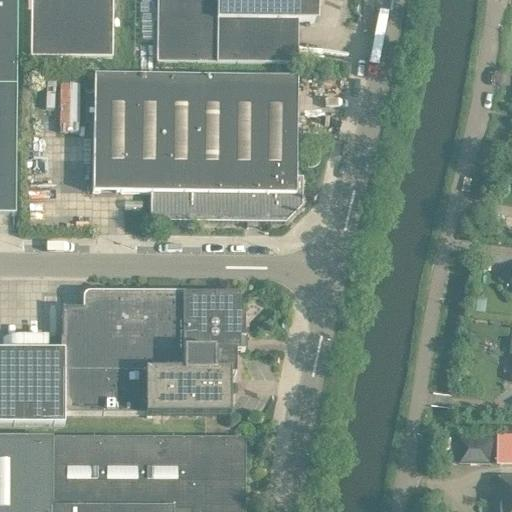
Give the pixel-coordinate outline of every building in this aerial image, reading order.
[(0,0),(0,215),(14,215),(16,0),(0,0)] [(30,0),(30,57),(112,58),(112,0),(30,0)] [(156,0),(156,64),(297,65),(297,22),(317,22),(317,0),(156,0)] [(295,178),(297,79),(93,76),(92,193),(150,194),(150,222),(246,223),(246,229),(247,229),(247,223),(260,224),(260,229),(260,224),(285,224),(301,207),(302,178),(295,178)] [(82,297),(82,300),(82,309),(64,309),(64,308),(62,308),(62,339),(60,339),(60,351),(0,350),(0,425),(63,426),(63,415),(227,415),(227,414),(223,414),(223,375),(235,375),(235,351),(234,351),(234,339),(244,339),(244,314),(238,314),(239,295),(182,295),(182,296),(95,296),(94,295),(92,294),(91,293),(89,293),(86,293),(84,295),(82,297)] [(490,465),(499,465),(499,468),(511,467),(511,436),(499,436),(499,441),(466,441),(460,440),(460,464),(490,465)] [(0,511),(243,511),(244,507),(240,507),(240,481),(244,481),(244,440),(0,439),(0,511)] [(511,511),(511,477),(500,478),(499,495),(497,495),(496,511),(511,511)]
